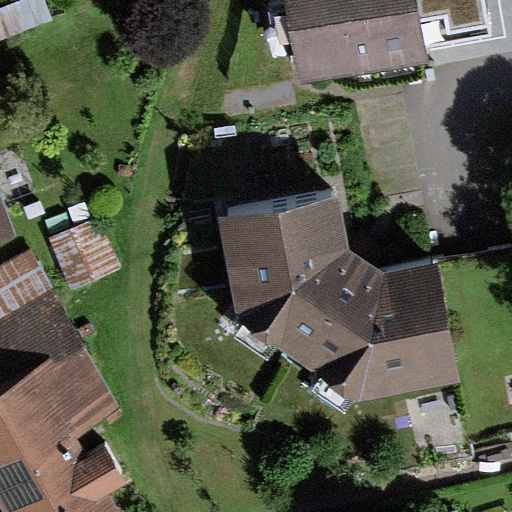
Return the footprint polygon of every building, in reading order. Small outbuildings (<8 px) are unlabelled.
[(423,0),(289,0),(301,62),(430,39),(423,0)] [(0,182),(0,232),(17,226),(0,182)] [(261,215),(275,308),(412,382),(491,369),(473,269),(421,278),(378,249),(370,198),(261,215)] [(102,216),(58,230),(73,276),(117,262),(102,216)] [(81,326),(0,374),(0,494),(12,511),(146,511),(130,466),(109,430),(88,439),(82,423),(121,392),(81,326)]
